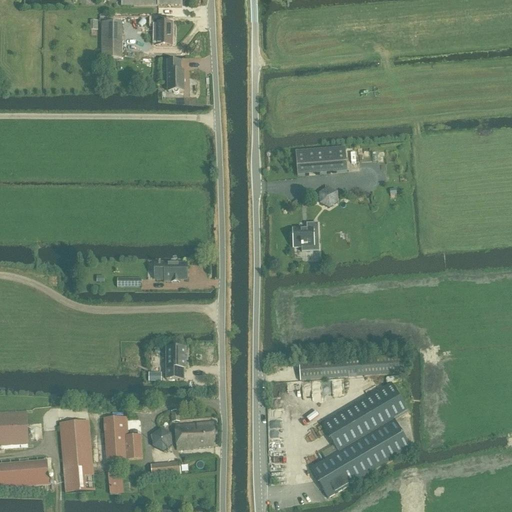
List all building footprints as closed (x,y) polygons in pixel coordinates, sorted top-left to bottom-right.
[(165,18),(153,18),(153,46),(156,46),(156,47),(172,47),(172,24),(165,24),(165,18)] [(102,24),(101,59),(122,59),(122,24),(102,24)] [(183,73),(180,73),(180,63),(168,63),(168,93),(173,93),(173,94),(175,95),(177,95),(178,94),(179,93),(184,93),(183,73)] [(297,177),(347,173),(345,149),(295,153),(297,177)] [(337,203),(337,193),(327,189),(319,194),(320,205),(329,209),(337,203)] [(318,241),(318,225),(307,225),(307,230),(293,231),(294,249),(302,248),(302,253),(314,253),(313,241),(318,241)] [(186,266),(167,266),(165,266),(165,265),(155,265),(155,281),(164,281),(164,283),(178,282),(178,281),(186,280),(186,266)] [(118,289),(142,289),(142,281),(118,281),(118,289)] [(183,370),(185,370),(185,350),(166,350),(166,381),(183,381),(183,370)] [(300,382),(404,375),(403,357),(299,364),(300,382)] [(149,383),(161,383),(161,374),(149,375),(149,383)] [(394,422),(408,413),(392,385),(322,426),(338,454),(311,470),(328,500),(411,451),(394,422)] [(0,449),(28,448),(27,411),(0,412),(0,449)] [(141,435),(128,436),(126,419),(103,421),(106,463),(142,460),(141,435)] [(89,421),(60,424),(60,426),(65,494),(84,493),(94,492),(89,423),(89,421)] [(177,451),(215,448),(214,424),(178,427),(178,425),(175,425),(175,427),(177,451)] [(173,433),(162,427),(151,434),(152,446),(163,452),(173,445),(173,433)] [(0,491),(49,487),(46,459),(0,462),(0,491)] [(152,479),(180,476),(179,464),(151,467),(152,479)] [(110,496),(120,496),(118,474),(108,475),(110,496)]
